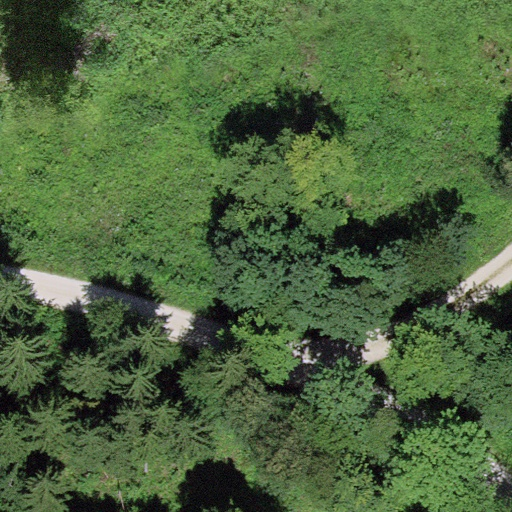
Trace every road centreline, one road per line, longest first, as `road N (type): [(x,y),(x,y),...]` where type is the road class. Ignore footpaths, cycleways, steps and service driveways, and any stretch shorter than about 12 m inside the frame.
road 1 (track): [(511,490),(312,367),(75,294),(0,285)]
road 2 (track): [(312,367),(459,303),(511,257)]
